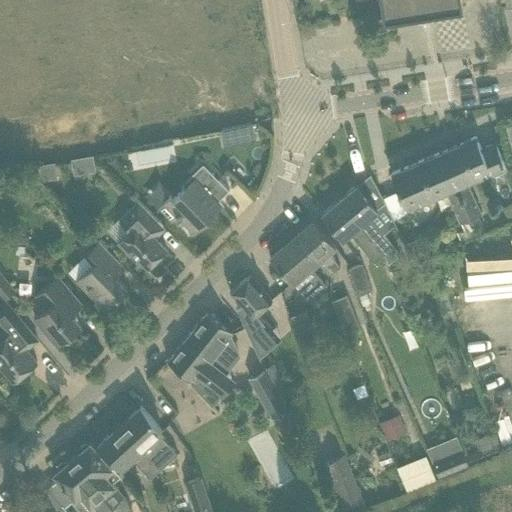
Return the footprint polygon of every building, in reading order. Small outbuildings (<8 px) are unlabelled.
[(240,0),(210,0),(225,94),(254,90),(240,0)] [(381,0),(384,17),(462,4),(461,0),(381,0)] [(252,122),(220,128),(223,145),(255,139),(252,122)] [(476,135),(454,145),(470,179),(490,170),(492,174),(507,167),(504,160),(496,142),(481,148),(476,135)] [(466,181),(470,179),(454,145),(433,154),(449,189),(446,190),(460,222),(481,213),(466,181)] [(449,189),(433,154),(413,163),(428,198),(446,190),(449,189)] [(56,163),(41,166),(44,182),(51,180),(59,179),(56,163)] [(384,195),(382,196),(385,202),(386,201),(394,219),(409,213),(409,214),(417,210),(415,204),(428,198),(413,163),(391,172),(398,189),(384,195)] [(229,189),(215,175),(206,166),(172,199),(170,196),(158,207),(172,221),(176,217),(178,219),(180,217),(194,232),(217,210),(222,204),(218,200),(229,189)] [(378,210),(376,208),(385,202),(382,196),(374,180),(360,189),(356,184),(339,198),(385,254),(390,265),(402,254),(390,241),(370,217),(378,210)] [(385,254),(339,198),(321,213),(334,228),(342,239),(350,232),(375,262),(385,254)] [(165,227),(158,220),(137,199),(117,218),(129,230),(117,241),(129,254),(132,251),(147,266),(166,248),(155,237),(165,227)] [(329,250),(334,245),(327,234),(314,219),(297,233),(319,259),(331,273),(341,265),(329,250)] [(310,266),(319,259),(297,233),(270,256),(283,271),(307,299),(325,284),(310,266)] [(124,266),(120,262),(99,240),(84,255),(92,263),(76,279),(104,308),(127,286),(115,275),(124,266)] [(363,263),(349,268),(358,294),(373,289),(363,263)] [(15,291),(0,272),(0,293),(5,299),(15,291)] [(272,328),(257,311),(272,298),(263,288),(250,273),(230,291),(241,304),(237,307),(243,315),(240,317),(253,344),(259,357),(281,338),(272,328)] [(82,305),(69,290),(57,275),(35,293),(45,305),(33,315),(57,344),(81,324),(72,314),(82,305)] [(367,293),(360,296),(363,305),(370,302),(367,293)] [(332,300),(345,333),(360,327),(347,294),(332,300)] [(37,339),(25,324),(5,300),(0,304),(0,323),(2,326),(0,327),(0,364),(13,381),(37,361),(26,348),(37,339)] [(181,342),(167,360),(183,372),(190,378),(189,380),(204,392),(201,397),(210,406),(221,393),(208,383),(219,369),(223,372),(239,354),(227,337),(233,329),(223,322),(207,310),(181,342)] [(314,336),(304,310),(290,315),(300,341),(314,336)] [(249,376),(272,417),(285,440),(300,432),(264,368),(249,376)] [(140,405),(119,424),(160,469),(169,460),(177,453),(158,432),(162,429),(153,420),(140,405)] [(399,412),(378,419),(384,439),(405,432),(399,412)] [(160,469),(119,424),(98,443),(112,457),(120,467),(131,457),(150,477),(160,469)] [(478,449),(465,454),(469,464),(502,451),(498,442),(494,443),(490,434),(474,440),(478,449)] [(105,473),(112,467),(90,442),(88,443),(84,443),(78,447),(78,452),(72,457),(113,504),(124,495),(105,473)] [(469,464),(465,454),(463,449),(433,461),(440,478),(469,466),(469,464)] [(363,499),(344,452),(324,460),(342,507),(363,499)] [(397,466),(408,491),(436,479),(426,454),(397,466)] [(56,470),(54,472),(67,487),(75,496),(72,499),(82,511),(93,511),(97,508),(100,511),(103,511),(113,504),(72,457),(66,462),(62,461),(56,466),(56,470)] [(212,511),(201,477),(188,481),(196,507),(197,511),(212,511)] [(12,511),(69,511),(62,504),(52,511),(48,511),(39,501),(32,508),(28,503),(24,506),(22,503),(12,511)]
